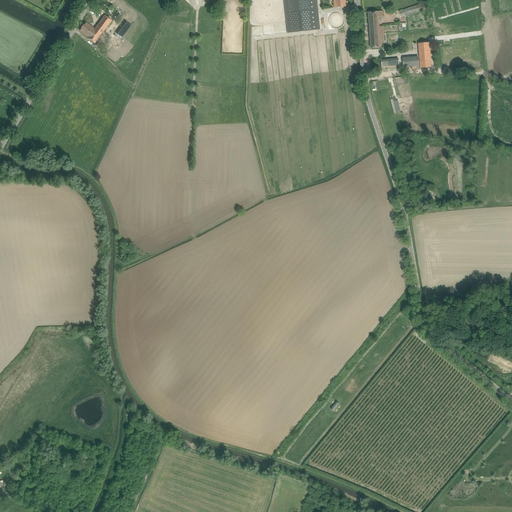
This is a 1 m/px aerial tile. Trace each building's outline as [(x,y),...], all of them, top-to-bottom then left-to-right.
[(288,0),(292,32),(320,29),(317,0),(288,0)] [(401,18),(426,9),(424,3),(399,11),(401,18)] [(368,12),(370,27),(380,26),(379,17),(383,17),(382,11),(368,12)] [(88,38),(92,41),(95,43),(112,20),(105,15),(95,29),(86,22),(84,25),(83,25),(81,27),(82,28),(80,31),(88,37),(88,38)] [(131,25),(125,21),(114,35),(120,40),(131,25)] [(385,43),(384,29),(384,26),(380,26),(370,27),(371,48),(376,48),(381,48),(381,43),(385,43)] [(405,57),(403,57),(404,67),(406,67),(419,66),(418,56),(405,57)] [(394,101),(391,102),(394,113),(400,113),(396,101),(395,101),(394,101)]
